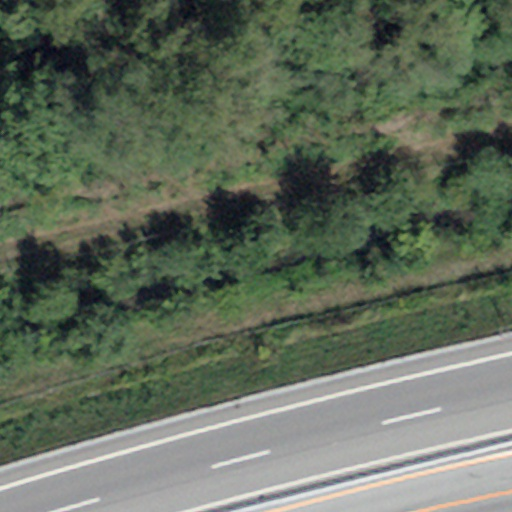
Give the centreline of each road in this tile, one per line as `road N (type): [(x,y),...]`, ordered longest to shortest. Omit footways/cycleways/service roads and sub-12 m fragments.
road 1 (track): [(511,132),(0,261)]
road 2 (motorway): [(511,392),(274,447),(55,511)]
